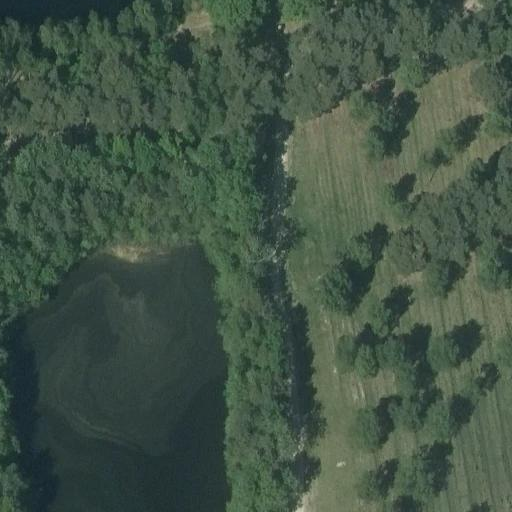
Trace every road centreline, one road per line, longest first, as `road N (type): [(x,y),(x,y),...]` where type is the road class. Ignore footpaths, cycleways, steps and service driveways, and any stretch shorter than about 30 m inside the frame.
road 1 (track): [(268,235),(287,100),(321,44),(511,17)]
road 2 (track): [(268,235),(252,190),(226,166),(188,156),(0,163)]
road 3 (track): [(293,511),(289,362),(268,235)]
